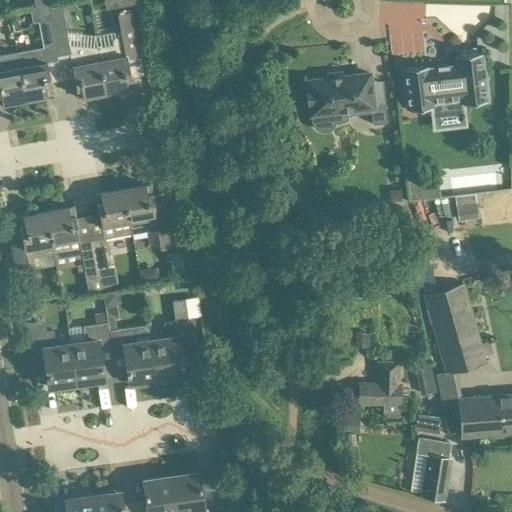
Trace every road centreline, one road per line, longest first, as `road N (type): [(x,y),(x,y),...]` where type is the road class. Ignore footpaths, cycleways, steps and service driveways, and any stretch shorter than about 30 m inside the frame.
road 1 (residential): [(1,440),(224,425)]
road 2 (residential): [(0,156),(150,130)]
